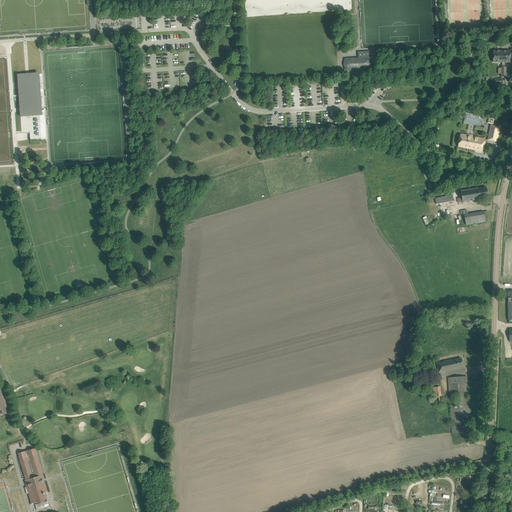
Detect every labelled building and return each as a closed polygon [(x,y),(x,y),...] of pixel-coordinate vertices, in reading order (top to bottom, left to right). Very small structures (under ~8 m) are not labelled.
[(26,48),(26,49),(21,47),(16,50),(15,52),(13,57),(13,59),(16,64),(17,66),(23,67),(25,67),(30,65),(32,63),(33,58),(33,55),(31,51),(29,49),(26,48)] [(493,62),(502,62),(502,51),(493,51),(493,62)] [(502,62),(510,62),(510,51),(502,51),(502,62)] [(370,57),(345,59),(346,70),(371,68),(370,57)] [(36,75),(20,77),(24,135),(29,134),(30,139),(40,138),(36,75)] [(499,127),(490,125),(487,140),(497,142),(499,127)] [(484,138),(460,133),(458,146),(482,151),(484,138)] [(478,189),(478,188),(460,191),(462,197),(457,198),(458,203),(480,199),(480,198),(488,197),(486,187),(478,189)] [(434,198),(436,204),(447,201),(445,195),(434,198)] [(467,209),(461,210),(461,213),(463,213),(463,215),(464,215),(466,225),(480,223),(485,222),(484,217),(488,216),(487,211),(482,212),(467,214),(467,209)] [(440,362),(437,362),(439,372),(451,370),(451,369),(463,367),(461,358),(452,360),(452,359),(443,361),(443,362),(440,362)] [(448,378),(450,396),(459,395),(459,405),(450,406),(452,433),(470,432),(467,387),(476,387),(475,381),(467,382),(466,376),(448,378)] [(2,385),(0,385),(0,406),(2,415),(12,412),(7,395),(6,396),(2,385)] [(434,401),(441,400),(440,387),(433,387),(434,401)] [(35,449),(18,453),(28,486),(27,487),(31,503),(37,502),(38,504),(45,502),(45,500),(46,499),(44,494),(45,494),(44,493),(47,492),(35,449)] [(52,502),(32,506),(33,511),(53,507),(52,502)]
